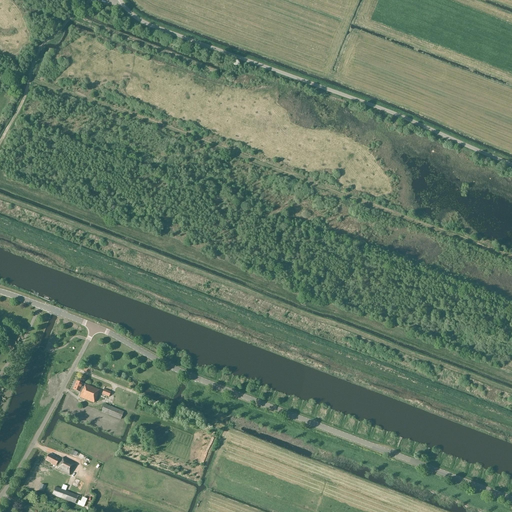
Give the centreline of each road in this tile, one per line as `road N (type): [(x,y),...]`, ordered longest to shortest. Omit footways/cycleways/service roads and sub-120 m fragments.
road 1 (tertiary): [(511,499),(183,372),(95,326)]
road 2 (unclassified): [(511,163),(145,22),(119,0)]
road 3 (unclassified): [(0,495),(95,326)]
